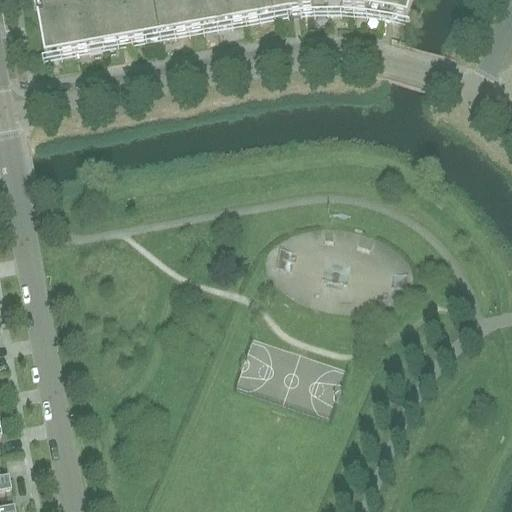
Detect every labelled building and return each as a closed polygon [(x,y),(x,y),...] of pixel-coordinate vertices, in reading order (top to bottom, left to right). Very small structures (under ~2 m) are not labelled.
[(144,0),(82,11),(79,0),(37,0),(41,19),(39,19),(46,60),(275,19),(290,17),(305,15),(313,15),(334,14),(344,15),(352,15),(371,17),(381,18),(400,22),(409,24),(415,0),(144,0)] [(385,205),(400,203),(399,191),(384,193),(385,205)] [(278,255),(275,276),(289,278),(292,257),(278,255)] [(482,411),(471,420),(479,432),(491,423),(482,411)] [(7,511),(0,511),(0,497),(10,495),(7,481),(0,482),(0,511),(12,511),(13,511),(7,511)]
